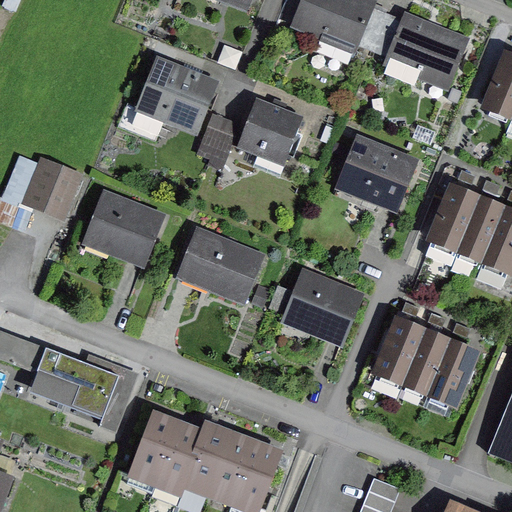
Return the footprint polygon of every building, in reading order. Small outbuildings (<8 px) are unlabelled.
[(259,0),(214,0),(253,16),(259,0)] [(375,1),(372,0),(306,0),(294,30),(353,54),(375,1)] [(472,42),(408,15),(391,55),(426,70),(420,85),(449,97),(472,42)] [(511,58),(508,57),(487,106),(511,116),(511,58)] [(222,86),(160,61),(138,112),(200,138),(222,86)] [(308,122),(261,102),(241,149),(288,169),(308,122)] [(197,157),(226,168),(243,122),(214,111),(197,157)] [(425,163),(358,135),(336,188),(403,216),(425,163)] [(82,176),(40,161),(23,205),(65,221),(82,176)] [(477,201),(448,189),(424,245),(453,257),(477,201)] [(165,217),(102,190),(80,243),(142,270),(165,217)] [(0,199),(0,218),(25,231),(35,211),(2,195),(0,199)] [(506,213),(477,201),(453,257),(483,269),(506,213)] [(511,279),(511,215),(506,213),(483,269),(511,281),(511,279)] [(264,256),(199,229),(178,280),(243,307),(264,256)] [(369,299),(305,272),(284,322),(348,349),(369,299)] [(425,334),(398,322),(374,378),(401,390),(425,334)] [(0,450),(38,339),(0,326),(0,511),(4,511),(18,474),(0,468),(0,450)] [(452,345),(425,334),(401,390),(429,401),(452,345)] [(480,356),(452,345),(429,401),(456,413),(480,356)] [(83,363),(54,351),(34,403),(118,435),(142,373),(87,352),(83,363)] [(511,392),(487,451),(511,461),(511,392)] [(133,477),(156,486),(181,421),(159,412),(133,477)] [(212,418),(206,431),(184,486),(248,511),(269,511),(294,450),(212,418)] [(206,431),(181,421),(156,486),(181,496),(184,486),(206,431)] [(373,479),(363,505),(380,511),(393,511),(402,490),(373,479)]
